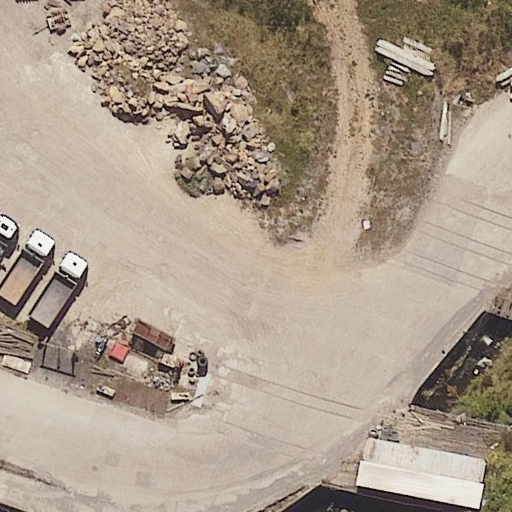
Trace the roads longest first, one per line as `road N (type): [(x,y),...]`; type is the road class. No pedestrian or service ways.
road 1 (unclassified): [(0,125),(202,268),(281,312)]
road 2 (unclassified): [(324,0),(343,31),(355,127),(339,209),(281,312)]
